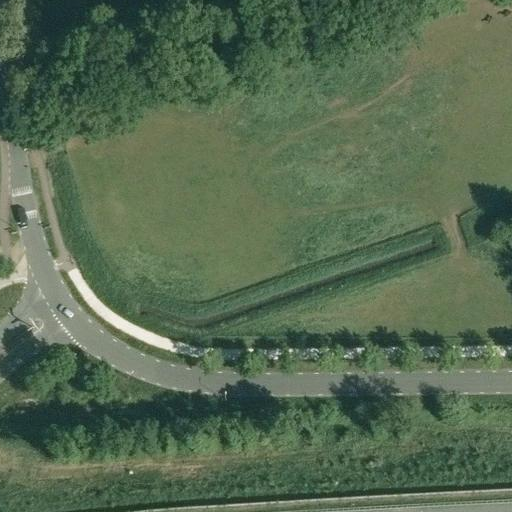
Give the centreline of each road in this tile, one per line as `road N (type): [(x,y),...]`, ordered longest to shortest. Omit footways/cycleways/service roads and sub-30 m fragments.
road 1 (tertiary): [(72,322),(113,355),(179,380),(511,382)]
road 2 (tertiary): [(51,290),(24,204),(0,68)]
